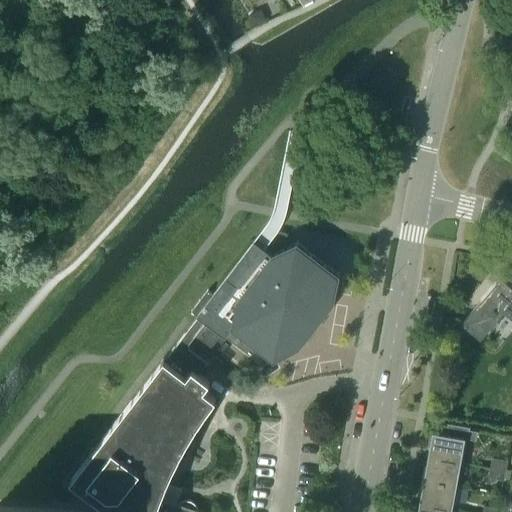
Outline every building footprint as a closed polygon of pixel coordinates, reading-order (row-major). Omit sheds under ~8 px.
[(207,290),(191,312),(197,316),(225,338),(232,343),(222,356),(238,369),(248,356),(258,364),(266,354),(273,359),(299,346),(333,302),(339,273),(297,241),(270,254),(263,249),(258,245),(253,241),(213,294),(210,292),(207,290)] [(511,286),(500,277),(461,323),(479,338),(503,310),(511,318),(511,286)] [(194,429),(204,413),(215,398),(203,389),(209,381),(193,369),(197,363),(202,368),(225,338),(197,316),(164,359),(163,358),(70,480),(89,495),(85,500),(96,508),(100,511),(109,511),(111,510),(116,511),(202,511),(198,510),(196,506),(194,503),(190,501),(186,500),(182,501),(178,503),(161,497),(168,479),(175,462),(184,445),(194,429)] [(429,457),(460,463),(464,438),(467,439),(469,428),(447,424),(445,435),(433,433),(432,434),(433,434),(430,448),(430,450),(431,450),(429,457)] [(456,486),(460,463),(429,457),(428,465),(427,465),(426,467),(427,467),(425,481),(456,486)] [(505,470),(507,461),(492,458),(490,468),(505,470)] [(504,480),(505,470),(490,468),(489,477),(504,480)] [(451,510),(456,486),(425,481),(422,495),(421,494),(421,496),(422,496),(421,504),(451,510)]
